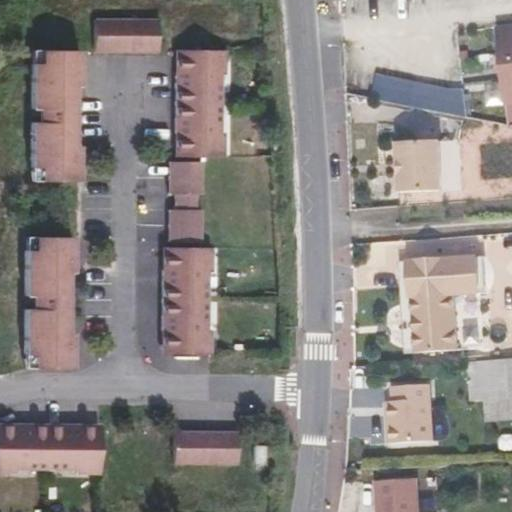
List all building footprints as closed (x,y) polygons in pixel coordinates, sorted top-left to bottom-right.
[(165,26),(100,25),(100,57),(165,58),(165,26)] [(511,25),(497,27),(508,107),(511,106),(511,25)] [(85,55),(44,55),(44,69),(37,69),(37,115),(43,115),(43,126),(36,127),(36,172),(42,172),(42,186),(83,187),(84,154),(79,154),(80,89),(85,89),(85,55)] [(180,110),(179,163),(229,164),(230,139),(226,139),(227,82),(230,82),(231,56),(181,56),(180,110)] [(461,115),(467,90),(377,70),(372,96),(461,115)] [(440,137),(398,139),(399,157),(404,157),(405,172),(400,172),(401,189),(443,187),(440,137)] [(458,185),(456,141),(445,142),(446,186),(458,185)] [(173,215),(173,249),(205,249),(206,216),(200,215),(201,202),(206,202),(206,168),(174,168),(174,201),(180,201),(180,215),(173,215)] [(77,242),(36,241),(36,255),(29,255),(29,301),(35,301),(35,313),(28,313),(28,358),(34,359),(34,373),(75,373),(75,340),(71,340),(72,275),(76,275),(77,242)] [(166,307),(165,361),(215,361),(215,336),(212,336),(213,279),(216,279),(217,254),(167,253),(166,307)] [(404,276),(389,277),(391,298),(413,296),(416,349),(458,347),(454,293),(479,292),(476,254),(403,259),(404,276)] [(403,259),(388,260),(389,277),(404,276),(403,259)] [(488,412),(511,409),(511,360),(470,363),(473,399),(488,398),(488,412)] [(430,383),(392,386),(393,401),(387,402),(390,442),(433,440),(430,383)] [(50,429),(0,428),(0,477),(21,478),(21,475),(78,476),(78,479),(103,480),(104,430),(50,429)] [(241,438),(176,438),(175,470),(241,472),(241,438)] [(267,453),(257,454),(258,471),(268,470),(267,453)] [(418,511),(416,478),(376,481),(377,511),(418,511)]
